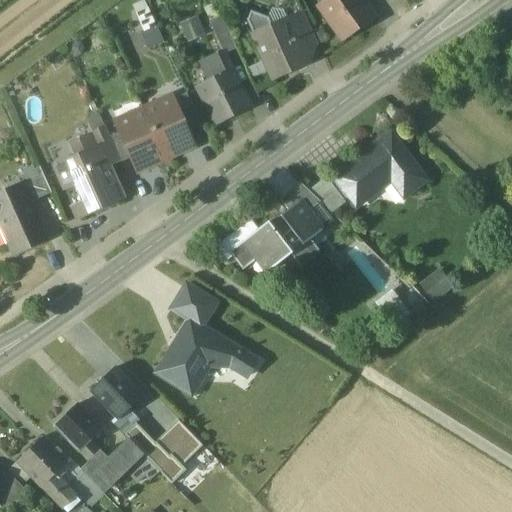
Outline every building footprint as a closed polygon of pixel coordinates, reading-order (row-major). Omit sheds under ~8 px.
[(143,0),(139,0),(129,5),(148,46),(162,39),(143,0)] [(361,0),(327,0),(320,5),(335,27),(333,28),(342,41),(374,18),(361,0)] [(303,12),(285,20),(287,24),(288,23),(301,53),(318,45),(303,12)] [(186,42),(205,34),(197,14),(178,22),(186,42)] [(236,49),(222,16),(209,22),(223,53),(223,55),(236,49)] [(287,24),(271,31),(268,41),(258,45),(273,79),(306,64),(301,53),(288,23),(287,24)] [(223,53),(203,67),(210,82),(231,71),(223,55),(223,53)] [(210,82),(197,88),(216,124),(250,107),(231,71),(210,82)] [(187,94),(172,100),(187,133),(201,127),(187,94)] [(187,133),(172,100),(145,113),(164,157),(178,150),(183,152),(189,149),(191,145),(192,144),(187,133)] [(145,113),(117,125),(132,158),(137,169),(137,168),(142,170),(148,167),(150,163),(164,157),(145,113)] [(110,137),(106,129),(92,135),(98,148),(99,148),(106,161),(118,156),(110,137)] [(120,132),(110,137),(118,156),(121,163),(132,158),(120,132)] [(379,144),(367,154),(366,152),(333,177),(356,207),(395,178),(408,195),(425,181),(390,134),(378,143),(379,144)] [(98,148),(56,168),(65,188),(76,183),(89,213),(122,198),(109,169),(106,161),(99,148),(98,148)] [(118,156),(106,161),(109,169),(121,163),(118,156)] [(40,168),(17,178),(21,185),(22,185),(30,203),(51,193),(40,168)] [(326,178),(308,191),(320,202),(332,213),(345,204),(326,178)] [(308,191),(300,183),(279,199),(288,211),(291,215),(302,207),(306,213),(320,202),(308,191)] [(21,185),(0,194),(0,225),(14,255),(47,241),(30,203),(22,185),(21,185)] [(302,207),(291,215),(288,211),(281,217),(284,221),(271,230),(267,224),(244,241),(258,259),(268,273),(291,255),(300,267),(319,253),(310,241),(321,232),(306,213),(302,207)] [(227,235),(234,244),(253,231),(246,222),(227,235)] [(244,241),(229,253),(244,271),(258,259),(244,241)] [(439,272),(422,284),(433,299),(450,286),(439,272)] [(189,320),(202,328),(217,303),(186,285),(172,310),(189,320)] [(189,320),(157,375),(192,395),(212,361),(230,371),(246,381),(258,360),(202,328),(189,320)] [(143,398),(116,369),(92,392),(117,418),(119,420),(127,414),(143,398)] [(102,431),(77,405),(55,426),(80,452),(91,442),(102,431)] [(127,414),(119,420),(117,418),(112,423),(125,436),(137,424),(127,414)] [(157,445),(145,456),(160,472),(195,438),(179,422),(156,444),(157,445)] [(137,424),(125,436),(128,440),(145,456),(157,445),(156,444),(137,424)] [(42,437),(16,462),(30,476),(41,488),(43,487),(55,475),(67,463),(42,437)] [(128,440),(111,456),(125,470),(134,461),(152,480),(160,472),(145,456),(128,440)] [(108,459),(91,442),(80,452),(89,462),(97,470),(108,459)] [(108,459),(97,470),(110,484),(125,470),(111,456),(108,459)] [(67,463),(55,475),(75,496),(85,506),(94,502),(82,489),(78,492),(72,485),(84,473),(81,470),(71,460),(67,463)] [(30,476),(16,462),(6,471),(20,485),(30,476)] [(97,470),(89,462),(81,470),(84,473),(102,492),(110,484),(97,470)] [(5,470),(0,472),(0,506),(1,506),(2,508),(22,499),(24,490),(20,485),(6,471),(5,470)] [(102,492),(84,473),(72,485),(78,492),(82,489),(94,502),(103,493),(102,492)] [(55,475),(43,487),(63,508),(75,496),(55,475)] [(75,496),(63,508),(66,511),(79,511),(85,506),(75,496)]
